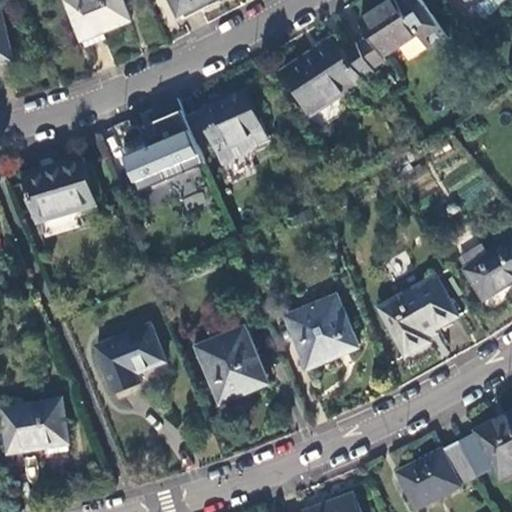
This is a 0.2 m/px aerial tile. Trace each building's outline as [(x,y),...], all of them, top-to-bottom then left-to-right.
[(122,0),(72,0),(68,2),(84,41),(132,22),(122,0)] [(212,0),(173,0),(182,15),(212,0)] [(370,37),(358,46),(374,70),(387,62),(386,60),(403,49),(401,46),(420,34),(432,52),(450,40),(430,11),(421,0),(403,0),(399,3),(397,0),(362,24),(370,37)] [(468,0),(483,16),(501,0),(468,0)] [(0,8),(0,64),(13,61),(0,8)] [(339,96),(375,72),(374,70),(358,46),(356,43),(342,51),(334,39),(284,71),(309,110),(336,93),(339,96)] [(248,91),(189,116),(200,142),(213,137),(220,151),(265,131),(248,91)] [(186,150),(200,144),(200,142),(189,116),(134,140),(159,198),(199,180),(186,150)] [(269,141),(265,131),(220,151),(225,164),(250,154),(251,149),(269,141)] [(84,158),(27,175),(40,221),(98,205),(84,158)] [(460,259),(486,300),(511,284),(511,241),(490,255),(483,245),(460,259)] [(436,277),(381,309),(408,357),(432,344),(427,335),(460,317),(436,277)] [(338,295),(287,316),(308,367),(360,346),(338,295)] [(153,324),(98,346),(117,393),(144,383),(140,374),(169,362),(153,324)] [(268,380),(246,326),(198,346),(220,400),(268,380)] [(63,401),(4,411),(10,454),(50,448),(51,454),(71,451),(63,401)] [(511,413),(461,440),(480,475),(497,467),(503,478),(511,473),(511,413)] [(418,510),(481,477),(480,475),(461,440),(399,472),(418,510)] [(362,511),(356,494),(307,511),(362,511)]
